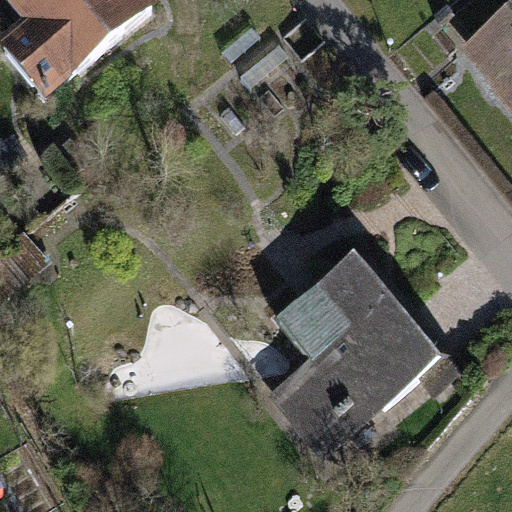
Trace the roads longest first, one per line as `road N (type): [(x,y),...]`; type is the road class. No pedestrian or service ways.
road 1 (residential): [(319,0),(511,239)]
road 2 (track): [(511,391),(409,511)]
